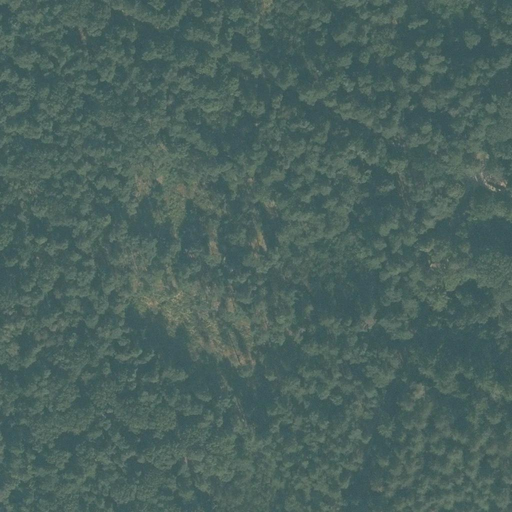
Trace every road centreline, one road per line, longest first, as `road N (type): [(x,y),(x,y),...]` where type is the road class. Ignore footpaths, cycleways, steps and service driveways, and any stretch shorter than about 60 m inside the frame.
road 1 (track): [(436,258),(0,55)]
road 2 (track): [(472,167),(114,0)]
road 3 (track): [(472,167),(332,511)]
road 4 (track): [(333,509),(313,468),(17,343)]
road 5 (track): [(17,343),(0,481)]
road 6 (track): [(1,461),(120,511)]
road 7 (track): [(511,415),(397,355)]
